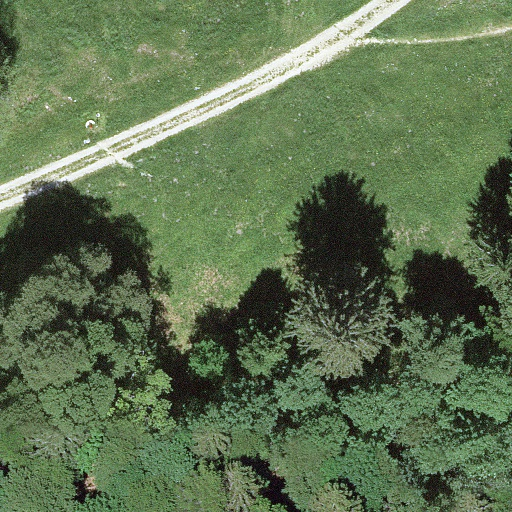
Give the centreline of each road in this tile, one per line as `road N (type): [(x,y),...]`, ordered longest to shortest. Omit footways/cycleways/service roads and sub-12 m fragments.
road 1 (track): [(218,102),(0,197)]
road 2 (track): [(218,102),(348,38)]
